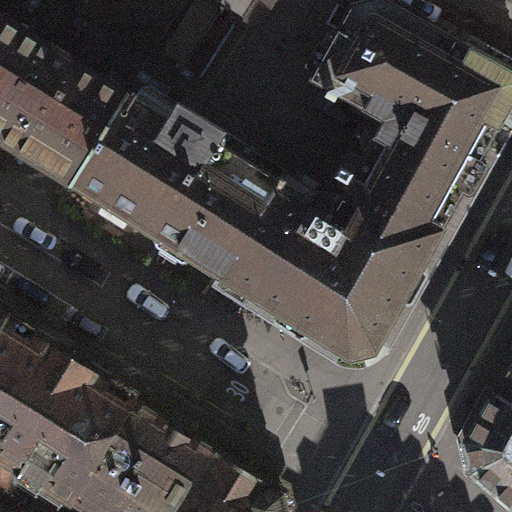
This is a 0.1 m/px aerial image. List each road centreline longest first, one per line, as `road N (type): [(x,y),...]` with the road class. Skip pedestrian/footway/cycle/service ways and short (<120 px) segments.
road 1 (residential): [(377,483),(0,245)]
road 2 (tertiary): [(377,483),(511,242)]
